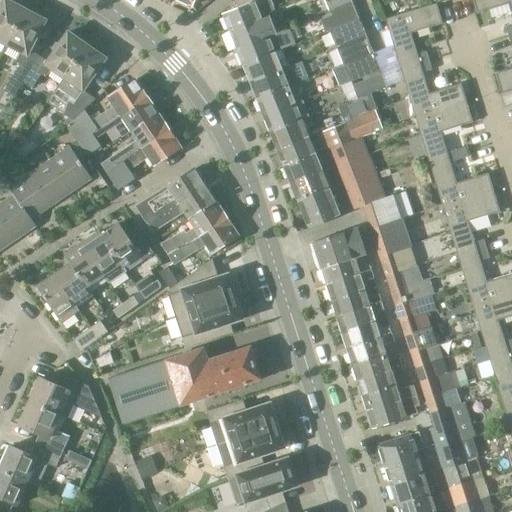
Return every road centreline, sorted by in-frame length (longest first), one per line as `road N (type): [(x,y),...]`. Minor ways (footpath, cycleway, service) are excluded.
road 1 (tertiary): [(357,511),(231,138),(168,54)]
road 2 (residential): [(511,171),(466,28)]
